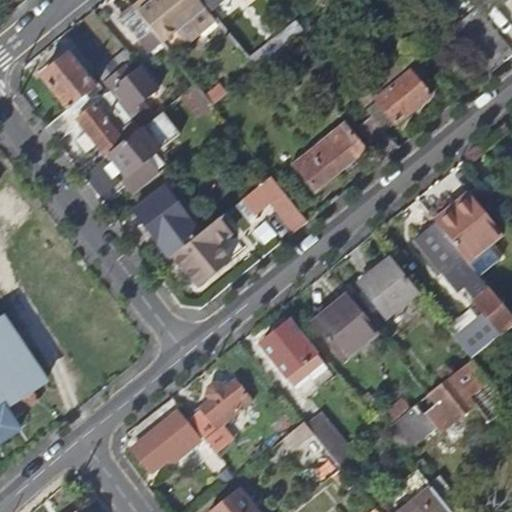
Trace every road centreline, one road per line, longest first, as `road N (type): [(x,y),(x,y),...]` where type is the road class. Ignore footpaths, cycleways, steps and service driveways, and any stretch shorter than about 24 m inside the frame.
road 1 (residential): [(181,353),(511,86)]
road 2 (residential): [(0,113),(181,353)]
road 3 (residential): [(80,436),(181,353)]
